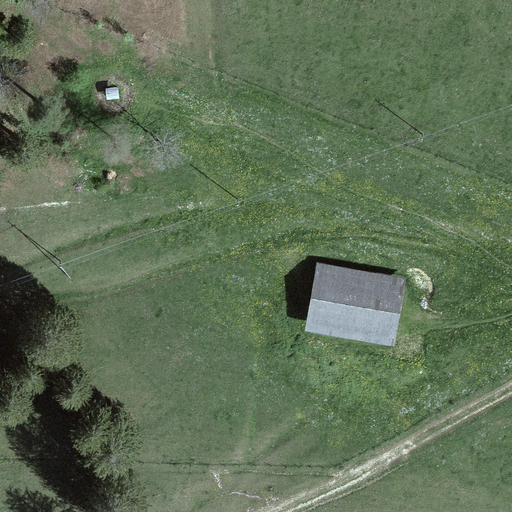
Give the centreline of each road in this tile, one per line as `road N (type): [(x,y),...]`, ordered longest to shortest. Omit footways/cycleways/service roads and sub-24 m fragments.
road 1 (track): [(0,260),(47,270),(98,266),(191,236),(307,222),(405,232),(511,257)]
road 2 (track): [(511,391),(442,438),(275,511)]
